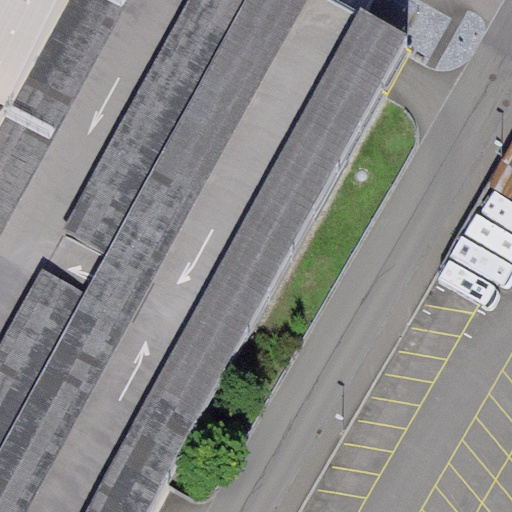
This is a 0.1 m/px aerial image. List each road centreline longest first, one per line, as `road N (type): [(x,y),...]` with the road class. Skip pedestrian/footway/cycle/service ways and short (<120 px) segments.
road 1 (unknown): [(57,511),(348,0)]
road 2 (residential): [(256,511),(511,30)]
road 3 (unknown): [(160,0),(0,293)]
